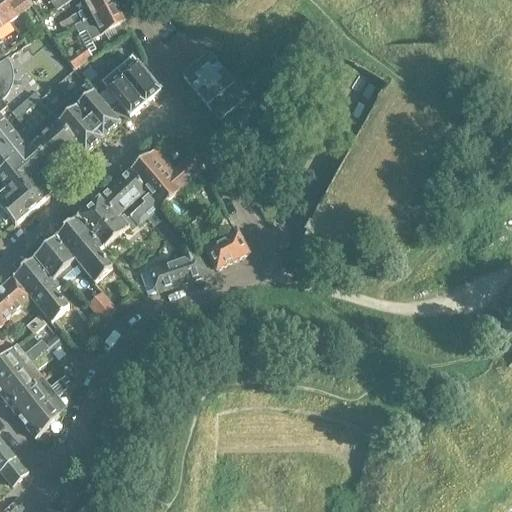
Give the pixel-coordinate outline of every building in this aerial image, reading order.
[(31,10),(24,0),(0,0),(15,21),(22,16),(32,31),(38,40),(48,33),(32,10),(31,10)] [(0,0),(0,50),(4,48),(0,42),(0,31),(15,21),(0,0)] [(48,0),(56,11),(64,6),(59,0),(35,0),(37,2),(39,0),(48,0)] [(74,28),(116,6),(112,0),(82,0),(81,1),(86,11),(58,24),(63,34),(74,28)] [(214,0),(233,22),(260,0),(214,0)] [(116,6),(74,28),(78,36),(86,32),(91,42),(104,35),(109,44),(125,36),(120,27),(125,25),(116,6)] [(26,48),(38,40),(32,31),(20,39),(26,48)] [(66,39),(63,35),(54,41),(59,49),(65,45),(66,39)] [(302,243),(302,246),(302,249),(302,252),(303,254),(305,257),(308,256),(307,253),(307,251),(308,248),(309,245),(310,243),(311,241),(313,240),(315,238),(317,233),(335,243),(353,212),(362,217),(371,200),(392,211),(424,151),(426,152),(511,189),(511,159),(431,98),(432,95),(433,91),(434,87),(434,83),(436,45),(382,47),(382,56),(358,58),(357,56),(357,55),(346,49),(341,59),(355,67),(354,67),(356,69),(358,69),(360,70),(361,69),(367,72),(366,73),(369,74),(375,77),(375,78),(377,79),(377,78),(384,82),(383,82),(385,83),(385,85),(381,93),(380,93),(379,95),(379,94),(377,98),(378,98),(377,100),(378,100),(369,116),(368,116),(367,118),(366,119),(367,120),(359,136),(358,135),(358,136),(356,139),(357,139),(348,155),(347,155),(346,158),(338,174),(337,174),(335,177),(336,177),(328,192),(327,192),(326,194),(327,195),(319,210),(318,209),(317,210),(316,210),(308,223),(307,226),(309,227),(309,226),(312,228),(312,229),(311,230),(310,231),(307,230),(308,229),(306,228),(304,231),(305,232),(304,233),(305,234),(303,237),(302,240),(302,243)] [(4,48),(0,50),(0,58),(1,60),(8,54),(4,48)] [(84,48),(67,60),(75,71),(92,59),(84,48)] [(210,58),(187,77),(184,79),(219,121),(245,100),(210,58)] [(132,59),(117,72),(145,106),(161,93),(149,78),(138,65),(137,65),(132,59)] [(0,116),(6,111),(0,104),(0,103),(4,99),(6,96),(7,92),(9,87),(10,81),(10,77),(10,73),(9,69),(8,65),(7,62),(8,61),(7,60),(0,64),(0,116)] [(262,67),(243,82),(253,93),(270,78),(262,67)] [(106,90),(96,99),(110,115),(120,106),(127,115),(130,118),(145,106),(117,72),(102,84),(107,89),(106,90)] [(85,86),(67,102),(76,111),(102,142),(120,126),(110,115),(96,99),(93,96),(85,86)] [(16,111),(22,118),(38,103),(32,96),(16,111)] [(67,102),(50,117),(58,126),(59,127),(75,146),(77,148),(85,157),(102,142),(76,111),(67,102)] [(14,124),(22,118),(16,111),(8,117),(14,124)] [(50,117),(23,140),(32,150),(49,169),(75,146),(59,127),(58,126),(50,117)] [(0,184),(7,193),(0,199),(0,203),(2,205),(0,207),(0,220),(4,226),(9,222),(15,228),(49,198),(34,181),(49,169),(32,150),(27,155),(0,123),(0,184)] [(132,171),(151,195),(161,208),(204,171),(195,153),(173,173),(154,151),(132,171)] [(134,210),(151,195),(132,171),(114,187),(134,210)] [(116,225),(134,210),(114,187),(98,202),(116,225)] [(116,225),(98,202),(77,221),(103,252),(129,230),(132,233),(137,228),(139,230),(147,222),(153,230),(168,218),(161,210),(161,209),(161,208),(151,195),(134,210),(116,225)] [(100,255),(103,252),(77,221),(57,239),(76,262),(95,287),(114,270),(100,255)] [(200,226),(189,232),(200,249),(210,243),(200,226)] [(150,271),(141,274),(148,296),(157,293),(157,294),(213,275),(211,272),(206,265),(198,254),(199,254),(183,235),(180,231),(175,236),(175,238),(173,238),(180,260),(150,270),(150,271)] [(237,234),(233,236),(205,251),(215,269),(217,274),(249,257),(237,234)] [(484,271),(511,253),(511,250),(502,235),(473,255),(484,271)] [(35,259),(33,261),(59,292),(60,293),(83,271),(76,262),(57,239),(52,244),(35,259)] [(29,265),(14,279),(31,301),(30,302),(51,327),(52,327),(59,336),(62,340),(67,335),(57,323),(70,310),(56,294),(59,292),(33,261),(29,265)] [(0,291),(0,320),(5,326),(13,337),(20,331),(10,320),(30,302),(31,301),(14,279),(0,291)] [(118,314),(116,311),(102,295),(90,305),(106,325),(118,314)] [(39,317),(27,327),(34,337),(47,327),(39,317)] [(46,347),(42,343),(42,342),(24,356),(18,348),(0,362),(0,390),(59,342),(56,338),(46,347)] [(0,362),(18,348),(17,347),(15,348),(6,339),(0,342),(0,362)] [(51,358),(63,347),(59,342),(0,390),(0,396),(9,407),(43,380),(38,373),(53,361),(51,358)] [(22,424),(66,387),(61,380),(50,389),(43,380),(9,407),(22,424)] [(57,398),(68,389),(66,387),(22,424),(35,441),(65,413),(67,409),(57,398)] [(212,445),(105,440),(105,439),(102,439),(102,444),(102,448),(104,448),(104,447),(206,452),(201,475),(197,475),(197,485),(201,485),(201,492),(197,492),(196,502),(201,502),(200,511),(197,510),(196,511),(207,511),(209,467),(211,452),(215,453),(215,452),(217,452),(217,449),(217,445),(215,445),(212,445)] [(0,474),(13,490),(28,475),(0,440),(0,474)] [(511,446),(459,495),(454,490),(432,476),(394,472),(390,471),(397,448),(378,443),(373,442),(370,441),(369,445),(372,446),(376,448),(376,447),(377,447),(372,466),(371,466),(371,465),(367,464),(367,465),(364,464),(362,471),(365,472),(368,473),(357,511),(362,511),(373,474),(391,479),(430,484),(448,496),(458,507),(459,511),(471,511),(470,508),(475,503),(478,511),(490,511),(485,495),(490,490),(496,508),(497,509),(499,509),(501,509),(503,508),(504,507),(505,507),(506,505),(506,504),(499,482),(505,477),(510,495),(511,496),(511,495),(511,446)]
